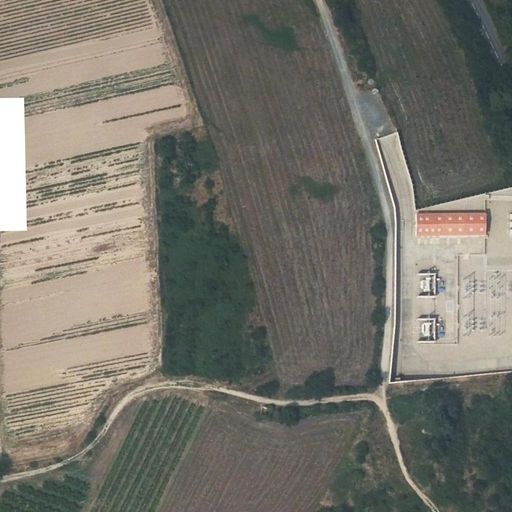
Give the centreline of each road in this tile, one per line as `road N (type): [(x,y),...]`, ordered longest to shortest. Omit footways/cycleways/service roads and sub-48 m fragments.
road 1 (track): [(381,395),(294,402),(149,386),(69,465),(0,478)]
road 2 (track): [(381,395),(390,326),(389,209),(318,0)]
road 3 (track): [(436,511),(406,476),(381,395)]
road 4 (track): [(451,511),(464,438),(453,388)]
